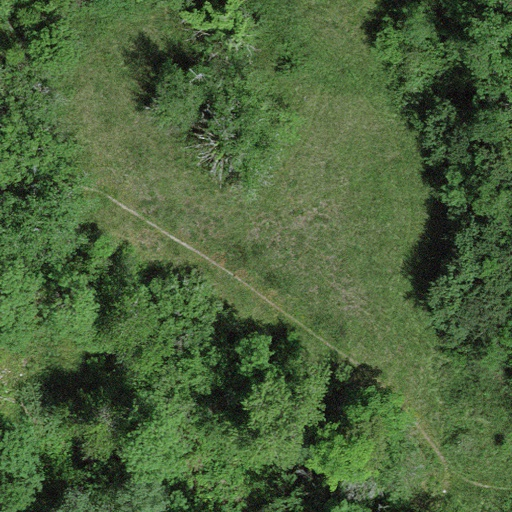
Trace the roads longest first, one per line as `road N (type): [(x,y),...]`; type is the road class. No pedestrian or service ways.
road 1 (track): [(219,258),(269,246),(313,203),(330,154),(329,78),(289,0)]
road 2 (track): [(0,188),(85,189),(125,201),(219,258)]
road 3 (track): [(219,258),(386,377)]
